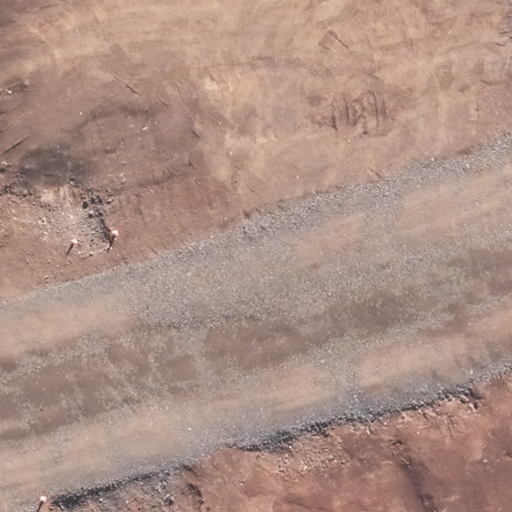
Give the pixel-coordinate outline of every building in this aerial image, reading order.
[(1,0),(0,0),(0,75),(21,69),(1,0)] [(129,0),(156,81),(435,0),(129,0)] [(511,115),(391,154),(456,359),(511,341),(511,115)] [(324,242),(220,273),(269,441),(305,431),(321,487),(389,467),(324,242)] [(176,298),(95,326),(142,468),(224,441),(176,298)] [(0,511),(36,511),(12,421),(0,424),(0,511)] [(447,511),(511,511),(511,454),(490,461),(498,488),(445,504),(447,511)]
